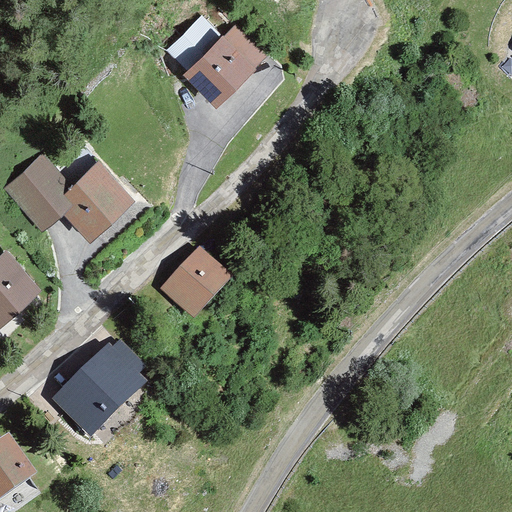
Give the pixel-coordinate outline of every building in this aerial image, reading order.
[(169,58),(214,106),(262,62),(237,37),(221,53),(199,29),(169,58)] [(266,67),(262,62),(244,78),(249,83),(266,67)] [(95,243),(126,213),(98,185),(76,206),(43,174),(11,205),(46,240),(70,218),(95,243)] [(202,271),(172,297),(192,319),(222,294),(202,271)] [(15,281),(0,294),(0,330),(4,335),(36,307),(15,281)] [(137,383),(149,370),(128,351),(119,361),(115,358),(69,404),(100,434),(144,389),(137,383)] [(16,451),(0,463),(0,498),(4,504),(36,479),(16,451)]
